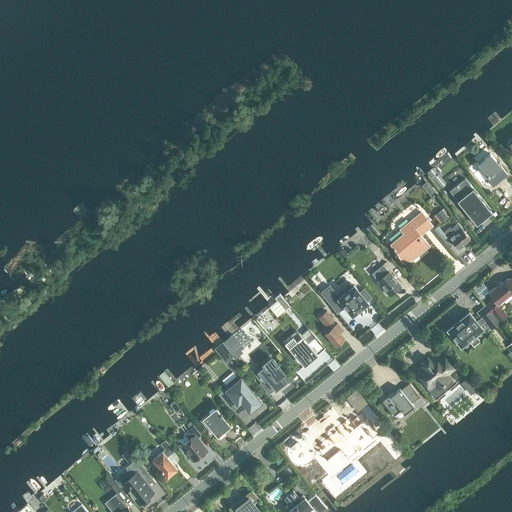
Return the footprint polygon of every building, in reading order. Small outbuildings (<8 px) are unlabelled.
[(473,172),(472,173),(487,191),(488,191),(486,188),(491,184),(493,186),(494,186),(494,185),(507,175),(508,174),(502,167),(502,166),(501,167),(499,165),(500,164),(499,164),(496,160),(490,153),(489,153),(490,154),(484,158),(484,159),(479,163),(478,162),(477,163),(481,167),(474,173),(473,172)] [(491,211),(465,179),(449,191),(476,224),(491,211)] [(434,215),(440,223),(449,215),(443,208),(434,215)] [(421,234),(432,225),(422,212),(401,229),(404,234),(392,244),(402,256),(406,253),(411,259),(429,245),(421,234)] [(450,226),(444,231),(448,237),(458,248),(460,247),(461,248),(465,245),(464,244),(470,239),(462,229),(463,228),(458,222),(455,224),(455,225),(451,228),(450,226)] [(344,248),(339,252),(343,257),(348,254),(344,248)] [(389,295),(401,285),(383,264),(372,273),(378,280),(377,281),(389,295)] [(505,282),(503,284),(501,282),(488,292),(493,299),(485,306),(499,322),(508,315),(498,303),(511,293),(511,292),(511,277),(506,279),(506,282),(505,282)] [(321,292),(338,312),(345,306),(352,315),(358,310),(361,308),(362,307),(368,302),(367,300),(371,297),(364,288),(360,292),(354,285),(339,297),(330,285),(321,292)] [(27,297),(22,302),(26,307),(31,303),(27,297)] [(485,321),(491,329),(499,322),(485,306),(477,312),(481,317),(477,321),(469,311),(447,329),(461,347),(483,329),(480,325),(485,321)] [(342,330),(336,323),(335,324),(332,320),(333,319),(326,311),(319,317),(326,326),(326,325),(329,329),(325,333),(336,346),(338,344),(339,345),(343,342),(342,341),(344,339),(339,333),(342,330)] [(293,335),(284,343),(289,347),(304,366),(325,348),(315,337),(307,328),(300,334),(295,338),(293,335)] [(223,342),(236,357),(243,352),(240,349),(244,347),(233,334),(223,342)] [(223,342),(215,349),(226,361),(234,355),(223,342)] [(265,367),(255,375),(261,382),(260,383),(269,394),(275,389),(276,389),(282,384),(286,381),(287,382),(290,379),(285,373),(286,373),(274,359),(272,357),(263,364),(265,367)] [(429,358),(421,364),(423,367),(416,373),(430,389),(435,385),(438,389),(450,379),(447,375),(454,369),(445,358),(439,364),(434,358),(431,361),(429,358)] [(227,388),(220,394),(229,406),(237,401),(238,402),(241,400),(250,410),(260,402),(241,378),(240,380),(237,376),(226,385),(229,388),(228,389),(227,388)] [(468,379),(462,384),(467,389),(471,385),(476,390),(468,379)] [(393,393),(382,402),(394,417),(401,412),(404,415),(414,407),(412,404),(420,398),(409,384),(401,391),(400,390),(394,395),(393,393)] [(174,408),(180,416),(184,413),(178,405),(174,408)] [(217,437),(231,426),(216,407),(202,418),(217,437)] [(332,433),(319,443),(327,452),(328,452),(336,462),(347,452),(344,449),(348,446),(349,447),(364,435),(349,416),(343,421),(344,423),(336,430),(334,426),(330,430),(332,433)] [(195,460),(207,451),(197,438),(201,434),(191,421),(186,424),(189,428),(184,433),(189,439),(183,444),(195,460)] [(167,477),(177,469),(167,457),(175,450),(166,439),(161,443),(165,449),(152,459),(167,477)] [(130,447),(122,454),(129,463),(138,456),(130,447)] [(132,475),(118,486),(127,497),(128,496),(127,494),(129,492),(138,504),(140,502),(141,503),(147,498),(146,497),(149,494),(153,491),(147,483),(153,478),(148,472),(136,458),(126,467),(132,475)] [(105,478),(112,486),(117,493),(105,502),(113,511),(130,511),(126,507),(121,502),(127,497),(116,483),(109,474),(105,478)] [(238,500),(229,508),(232,511),(271,511),(270,510),(268,511),(261,511),(254,503),(260,498),(252,488),(243,496),(246,499),(241,503),(238,500)] [(305,511),(314,505),(319,511),(321,511),(326,508),(316,494),(308,500),(306,497),(301,501),(293,491),(287,496),(295,506),(287,511),(305,511)] [(43,494),(40,497),(44,502),(48,499),(43,494)] [(72,511),(87,511),(88,511),(89,511),(82,503),(72,511)] [(215,503),(211,506),(216,511),(218,511),(221,510),(215,503)]
